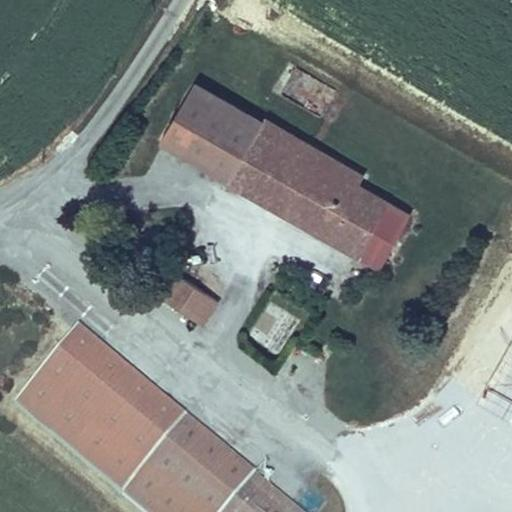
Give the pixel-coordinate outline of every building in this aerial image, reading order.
[(232,180),(254,146),(263,129),(196,89),(165,141),(232,180)] [(254,146),(282,161),(296,136),(268,121),(263,129),(254,146)] [(360,254),(388,202),(363,187),(369,179),(296,136),(282,161),(254,146),(232,180),(360,254)] [(360,254),(387,270),(417,219),(388,202),(360,254)] [(208,321),(223,299),(175,267),(161,289),(208,321)] [(124,485),(186,418),(83,323),(22,389),(124,485)] [(124,485),(154,511),(221,511),(253,477),(187,417),(186,418),(124,485)] [(221,511),(291,511),(253,477),(221,511)]
